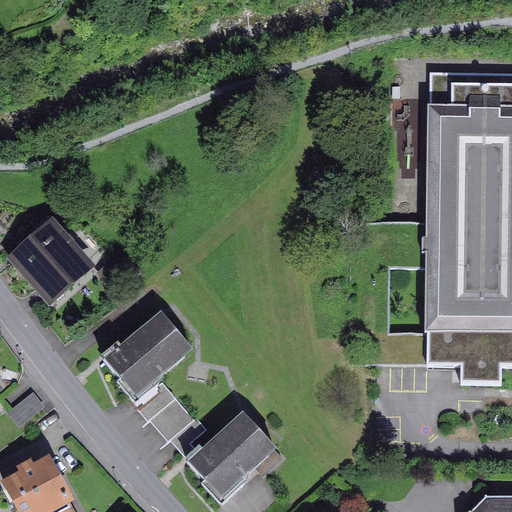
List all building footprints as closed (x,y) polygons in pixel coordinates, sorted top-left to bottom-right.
[(511,79),(431,78),(431,112),(511,112),(511,79)] [(511,112),(431,112),(428,368),(464,368),(464,389),(508,390),(508,369),(511,369),(511,112)] [(94,274),(54,228),(12,263),(51,310),(94,274)] [(194,358),(163,321),(122,355),(119,351),(103,365),(137,406),(194,358)] [(282,461),(246,421),(190,471),(226,511),(282,461)] [(70,511),(73,511),(50,465),(35,472),(32,467),(16,475),(19,480),(2,489),(13,511),(70,511)] [(511,511),(511,501),(488,501),(477,511),(511,511)]
